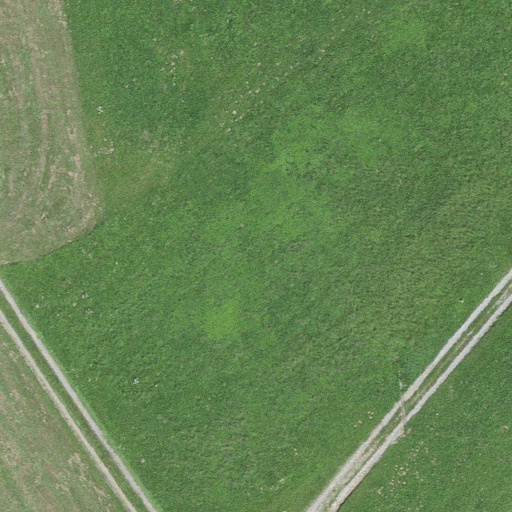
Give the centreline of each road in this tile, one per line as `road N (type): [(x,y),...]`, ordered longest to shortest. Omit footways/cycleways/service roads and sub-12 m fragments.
road 1 (track): [(511,291),(315,511)]
road 2 (track): [(0,315),(141,511)]
